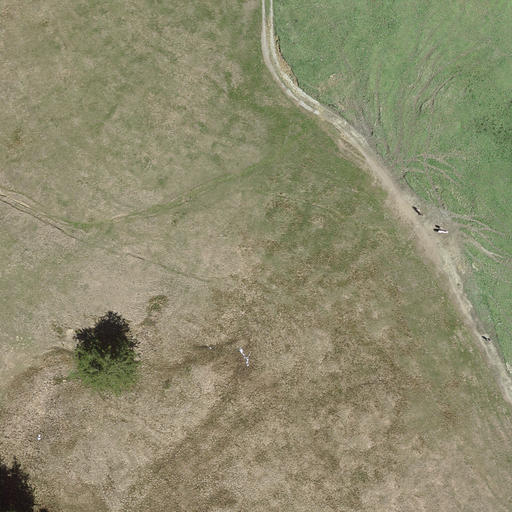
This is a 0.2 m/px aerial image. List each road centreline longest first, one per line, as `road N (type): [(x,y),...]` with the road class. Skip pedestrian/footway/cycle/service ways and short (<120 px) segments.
road 1 (track): [(315,113),(416,195),(462,261),(509,387)]
road 2 (track): [(269,0),(279,46),(315,113)]
